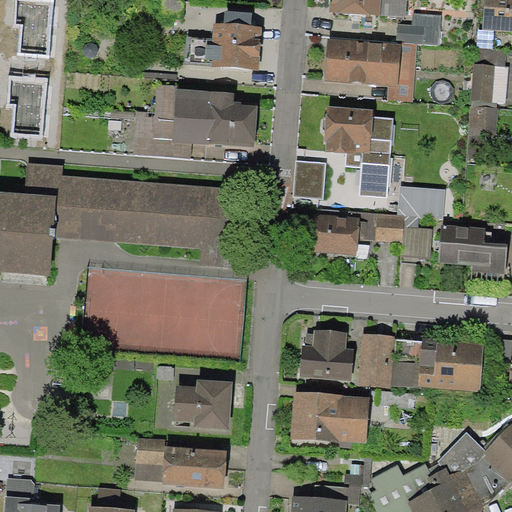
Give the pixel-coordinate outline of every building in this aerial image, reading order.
[(53,0),(15,0),(14,24),(21,25),(19,53),(49,56),(53,0)] [(325,0),(325,18),(403,21),(403,0),(325,0)] [(511,0),(475,0),(474,33),(511,34),(511,0)] [(178,69),(249,70),(250,28),(240,28),(240,16),(198,16),(198,29),(179,28),(178,69)] [(394,25),(395,50),(439,48),(438,16),(407,17),(408,25),(394,25)] [(317,45),(314,82),(392,86),(395,50),(317,45)] [(413,50),(395,50),(394,106),(412,106),(413,50)] [(468,103),(503,105),(506,73),(471,70),(468,103)] [(48,78),(9,75),(7,106),(14,107),(11,135),(42,138),(48,78)] [(165,142),(250,146),(251,100),(167,97),(165,142)] [(318,113),(317,152),(361,153),(362,115),(318,113)] [(17,195),(0,194),(0,275),(42,276),(43,238),(230,244),(232,184),(18,177),(17,195)] [(397,190),(395,217),(444,221),(446,193),(397,190)] [(306,256),(352,259),(354,220),(308,217),(306,256)] [(371,222),(370,244),(396,246),(397,223),(371,222)] [(476,237),(433,234),(431,265),(467,268),(467,274),(502,276),(504,249),(476,247),(476,237)] [(297,379),(349,383),(351,352),(340,351),(341,339),(308,336),(307,349),(300,348),(297,379)] [(357,389),(385,390),(386,341),(358,340),(357,389)] [(411,391),(476,395),(479,347),(414,343),(411,391)] [(183,430),(219,432),(221,385),(189,384),(189,389),(168,388),(166,425),(183,425),(183,430)] [(289,444),(360,444),(361,401),(290,401),(289,444)] [(511,423),(480,453),(507,482),(511,477),(511,423)] [(404,511),(410,510),(410,511),(477,511),(460,475),(480,453),(463,438),(435,463),(441,477),(405,492),(397,470),(369,482),(373,493),(366,496),(372,511),(404,511)] [(151,490),(215,491),(216,456),(152,455),(151,490)] [(1,511),(51,511),(52,507),(26,504),(28,488),(5,486),(1,511)] [(287,499),(286,511),(337,511),(338,488),(309,487),(308,500),(287,499)]
